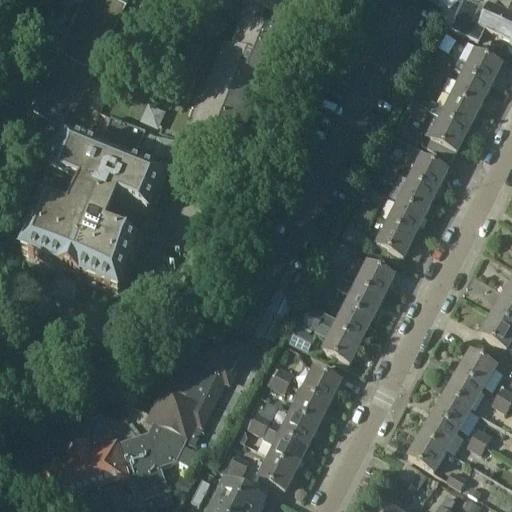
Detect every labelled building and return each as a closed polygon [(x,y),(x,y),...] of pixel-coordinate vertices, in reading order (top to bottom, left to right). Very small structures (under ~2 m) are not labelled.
[(107,0),(84,0),(78,13),(115,31),(126,9),(107,0)] [(281,25),(282,26),(287,28),(297,0),(244,0),(241,10),(247,12),(231,53),(224,51),(189,140),(240,160),(246,143),(242,142),(264,86),(271,88),(288,43),(276,39),(281,25)] [(511,0),(485,0),(482,8),(488,11),(497,15),(511,22),(511,0)] [(455,20),(449,33),(478,47),(484,34),(511,46),(511,22),(497,15),(488,11),(482,8),(480,8),(471,27),(455,20)] [(78,13),(67,35),(105,53),(115,31),(78,13)] [(105,53),(67,35),(57,57),(94,75),(105,53)] [(94,75),(57,57),(46,79),(83,97),(94,75)] [(439,57),(434,66),(448,73),(453,64),(439,57)] [(459,64),(454,75),(461,79),(462,79),(463,80),(489,93),(500,70),(475,57),(468,69),(467,68),(459,64)] [(431,72),(430,74),(444,81),(448,73),(434,66),(431,72)] [(46,79),(36,101),(37,101),(31,113),(43,119),(49,107),(73,119),(83,97),(46,79)] [(463,80),(452,101),(478,114),(489,93),(463,80)] [(417,100),(413,109),(426,116),(431,108),(417,100)] [(431,108),(426,116),(441,123),(467,136),(478,114),(452,101),(445,115),(443,114),(431,108)] [(413,109),(408,117),(422,124),(426,116),(413,109)] [(441,123),(430,145),(456,159),(467,136),(441,123)] [(40,211),(21,257),(58,272),(57,274),(80,283),(80,281),(117,296),(118,295),(136,249),(108,238),(119,209),(126,212),(148,221),(163,183),(131,171),(130,170),(142,138),(111,125),(98,157),(68,145),(66,144),(51,182),(79,193),(69,218),(68,222),(41,211),(40,211)] [(385,163),(381,171),(395,178),(399,170),(385,163)] [(421,163),(410,185),(435,198),(446,176),(421,163)] [(395,178),(381,171),(377,179),(391,186),(395,178)] [(435,198),(410,185),(399,207),(424,220),(435,198)] [(363,207),(359,215),(373,222),(377,214),(363,207)] [(399,207),(387,229),(413,242),(424,220),(399,207)] [(373,222),(359,215),(355,224),(369,230),(373,222)] [(413,242),(387,229),(376,252),(402,264),(413,242)] [(359,251),(365,240),(347,231),(341,242),(359,251)] [(346,245),(340,256),(360,265),(365,254),(346,245)] [(332,269),(328,276),(341,283),(346,274),(340,271),(333,268),(332,269)] [(367,269),(356,291),(382,304),(393,282),(367,269)] [(476,318),(491,277),(478,272),(463,313),(476,318)] [(328,276),(322,287),(336,294),(341,283),(328,276)] [(341,283),(336,294),(351,301),(345,313),(371,326),(382,304),(356,291),(341,283)] [(313,285),(308,294),(318,299),(322,290),(313,285)] [(511,301),(505,298),(493,319),(511,330),(511,301)] [(310,310),(305,321),(319,328),(324,319),(325,317),(310,310)] [(345,313),(334,335),(360,348),(371,326),(345,313)] [(511,330),(493,319),(480,341),(505,355),(511,344),(511,330)] [(305,321),(302,327),(301,329),(310,334),(315,336),(319,328),(305,321)] [(302,327),(299,326),(288,348),(306,357),(314,343),(307,339),(310,334),(301,329),(302,327)] [(9,484),(5,491),(11,494),(17,511),(160,511),(172,508),(160,473),(176,467),(192,475),(200,459),(184,451),(185,449),(187,445),(190,447),(199,429),(200,429),(207,415),(223,384),(228,387),(246,349),(210,331),(200,349),(196,347),(173,392),(168,389),(153,419),(149,417),(145,425),(153,429),(148,439),(115,450),(115,449),(90,458),(86,448),(78,451),(69,454),(73,463),(45,473),(45,474),(25,482),(21,480),(9,484)] [(360,348),(334,335),(322,357),(336,364),(349,370),(360,348)] [(470,357),(457,378),(483,393),(495,372),(470,357)] [(336,364),(333,369),(348,376),(350,371),(349,370),(336,364)] [(279,374),(274,382),(288,389),(292,381),(279,374)] [(302,396),(329,410),(340,387),(314,374),(302,396)] [(457,378),(445,400),(470,415),(483,393),(457,378)] [(288,389),(274,382),(270,391),(284,398),(288,389)] [(511,410),(511,407),(511,399),(502,394),(497,402),(511,410)] [(302,396),(291,418),(318,431),(329,410),(302,396)] [(470,415),(445,400),(432,421),(458,436),(470,415)] [(511,410),(497,402),(492,410),(506,418),(511,410)] [(257,416),(252,426),(267,434),(272,423),(257,416)] [(318,431),(291,418),(280,441),(306,454),(318,431)] [(432,421),(420,442),(445,457),(458,436),(432,421)] [(267,434),(252,426),(247,436),(262,443),(267,434)] [(306,454),(280,441),(268,434),(262,446),(274,452),(269,462),(295,476),(306,454)] [(477,436),(472,444),(486,452),(490,444),(477,436)] [(445,457),(420,442),(407,463),(433,478),(445,457)] [(486,452),(472,444),(467,453),(481,461),(486,452)] [(492,456),(486,452),(481,461),(487,464),(492,456)] [(234,462),(230,470),(232,471),(244,477),(248,469),(234,462)] [(295,476),(269,462),(258,485),(284,498),(295,476)] [(222,468),(218,476),(227,481),(231,473),(232,471),(230,470),(222,466),(222,468)] [(459,495),(465,486),(466,485),(452,476),(445,487),(459,495)] [(418,477),(410,489),(415,493),(417,494),(426,481),(418,477)] [(196,497),(204,501),(209,490),(201,486),(196,497)] [(224,486),(214,506),(225,511),(261,511),(265,507),(251,500),(224,486)] [(406,487),(397,500),(407,507),(416,494),(410,489),(406,487)] [(470,492),(466,498),(477,505),(481,498),(470,492)] [(198,511),(204,501),(196,497),(190,508),(197,511),(198,511)] [(447,501),(440,510),(442,511),(450,511),(452,510),(455,506),(447,501)]
